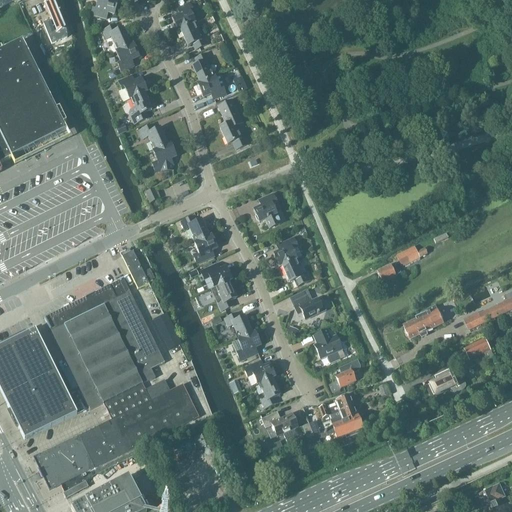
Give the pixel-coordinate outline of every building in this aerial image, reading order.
[(51,21),(43,24),(52,45),(68,38),(66,30),(59,13),(60,12),(60,11),(59,12),(54,0),(53,0),(45,3),(44,4),(51,21)] [(115,1),(115,2),(108,0),(98,0),(96,8),(93,7),(91,16),(106,20),(108,14),(114,16),(118,2),(115,1)] [(180,31),(193,25),(195,24),(190,14),(193,13),(189,4),(177,10),(179,16),(172,19),(178,32),(180,31)] [(180,31),(188,48),(193,45),(196,51),(208,45),(204,37),(200,39),(193,25),(180,31)] [(117,52),(118,53),(130,47),(123,30),(118,32),(115,26),(103,32),(106,40),(111,38),(117,52)] [(22,42),(21,42),(2,52),(1,49),(0,48),(0,164),(11,159),(66,132),(63,125),(66,124),(59,110),(56,111),(26,51),(22,42)] [(133,45),(130,47),(118,53),(117,52),(116,53),(120,64),(118,65),(121,73),(134,68),(131,62),(139,58),(133,45)] [(195,60),(197,66),(192,68),(200,85),(213,80),(213,79),(206,65),(211,63),(207,55),(195,60)] [(147,93),(140,79),(134,82),(132,77),(118,83),(122,91),(119,93),(124,103),(131,100),(144,94),(147,93)] [(219,89),(215,78),(213,79),(213,80),(200,85),(197,86),(203,99),(211,96),(213,101),(226,96),(222,87),(219,89)] [(242,81),(235,84),(239,94),(247,91),(242,81)] [(131,100),(135,109),(130,111),(129,114),(134,126),(149,119),(146,113),(152,111),(150,107),(152,106),(151,106),(151,103),(149,99),(148,95),(147,93),(144,94),(131,100)] [(245,138),(240,140),(234,128),(242,124),(232,102),(218,108),(226,126),(220,129),(227,146),(233,144),(236,151),(248,145),(245,138)] [(123,126),(116,129),(119,136),(126,133),(123,126)] [(143,140),(148,138),(154,152),(155,152),(167,147),(167,146),(160,129),(155,132),(152,126),(140,132),(143,140)] [(155,152),(154,152),(153,153),(157,163),(152,165),(156,174),(163,171),(164,173),(172,172),(172,167),(173,166),(170,161),(176,158),(170,145),(167,146),(167,147),(155,152)] [(154,190),(146,194),(150,203),(150,204),(155,201),(158,200),(158,199),(155,192),(154,190)] [(272,206),(277,204),(273,195),(259,202),(261,207),(253,211),(259,224),(265,221),(269,230),(280,226),(276,216),(272,206)] [(189,229),(196,244),(209,238),(208,238),(201,221),(196,223),(193,218),(181,223),(185,231),(189,229)] [(446,235),(434,240),(436,245),(448,239),(446,235)] [(196,244),(194,245),(198,255),(193,257),(197,266),(214,258),(212,252),(217,250),(211,237),(208,238),(209,238),(196,244)] [(276,247),(279,253),(273,255),(279,268),(282,267),(295,261),(296,261),(292,250),(297,248),(294,239),(276,247)] [(414,248),(396,257),(402,268),(420,259),(417,253),(414,248)] [(424,249),(417,253),(420,259),(427,255),(424,249)] [(129,250),(120,255),(122,258),(138,290),(149,285),(148,282),(154,279),(150,270),(143,274),(133,253),(133,252),(131,253),(129,250)] [(282,267),(289,284),(294,282),(297,287),(309,282),(306,274),(301,276),(295,261),(282,267)] [(390,266),(376,272),(379,277),(378,279),(380,282),(381,282),(382,284),(396,277),(395,277),(401,274),(396,264),(391,266),(390,266)] [(209,279),(214,289),(216,288),(228,282),(228,283),(231,281),(225,268),(220,271),(217,265),(200,273),(204,281),(209,279)] [(155,380),(151,371),(165,365),(124,281),(45,320),(90,412),(103,406),(143,386),(155,380)] [(214,289),(211,290),(218,305),(221,313),(234,307),(231,302),(236,299),(228,283),(228,282),(216,288),(214,289)] [(308,297),(292,304),(298,315),(301,314),(305,321),(317,316),(319,315),(325,312),(323,307),(321,308),(317,300),(310,303),(308,297)] [(479,315),(465,321),(469,332),(511,311),(511,300),(508,302),(479,315)] [(423,318),(404,328),(406,331),(405,333),(407,337),(409,337),(411,341),(420,337),(422,339),(428,336),(427,333),(435,330),(444,325),(443,322),(442,321),(443,319),(441,315),(439,314),(436,307),(421,314),(423,318)] [(166,315),(153,321),(168,351),(181,345),(166,315)] [(210,315),(202,318),(205,324),(213,321),(210,315)] [(228,328),(233,326),(239,341),(252,335),(244,318),(239,320),(237,315),(224,320),(228,328)] [(220,319),(211,323),(213,327),(222,323),(220,319)] [(290,329),(287,335),(296,339),(299,333),(290,329)] [(0,347),(0,391),(19,429),(25,441),(77,415),(35,331),(0,347)] [(330,340),(326,332),(314,338),(318,345),(314,347),(320,361),(326,358),(330,366),(339,361),(336,354),(342,351),(335,337),(330,340)] [(237,342),(232,344),(236,354),(240,363),(247,360),(255,356),(258,355),(255,349),(261,347),(255,334),(252,335),(239,341),(237,342)] [(486,340),(465,350),(470,361),(485,354),(491,351),(486,340)] [(491,351),(485,354),(488,360),(494,357),(491,351)] [(253,376),(258,386),(259,385),(272,379),(272,380),(275,378),(269,365),(264,368),(261,362),(244,370),(248,378),(253,376)] [(337,383),(329,387),(333,395),(334,394),(339,392),(340,389),(355,383),(352,375),(357,373),(357,372),(358,372),(359,371),(359,370),(359,369),(359,368),(359,367),(357,362),(338,370),(341,376),(335,378),(337,383)] [(450,372),(429,382),(431,386),(429,387),(430,389),(429,390),(432,397),(434,396),(435,398),(451,390),(452,390),(454,395),(455,396),(457,396),(459,396),(461,395),(466,389),(466,388),(466,387),(466,386),(465,385),(464,384),(463,384),(462,384),(459,386),(459,385),(454,374),(452,375),(450,372)] [(231,380),(235,387),(240,385),(236,377),(231,380)] [(259,385),(266,400),(261,402),(265,410),(277,404),(275,399),(280,397),(272,380),(272,379),(259,385)] [(103,406),(111,421),(128,454),(195,420),(188,407),(193,405),(183,386),(170,392),(164,381),(145,391),(143,386),(103,406)] [(384,386),(378,388),(381,398),(389,395),(387,389),(384,386)] [(82,397),(77,400),(80,407),(85,405),(82,397)] [(325,407),(319,409),(322,419),(330,416),(353,408),(349,397),(335,402),(337,407),(327,410),(326,411),(325,407)] [(353,408),(330,416),(331,421),(330,421),(332,428),(357,418),(353,408)] [(277,413),(261,420),(261,421),(263,426),(265,430),(272,427),(277,438),(283,435),(287,443),(297,438),(294,430),(297,429),(291,415),(280,420),(277,413)] [(320,436),(318,437),(319,440),(335,434),(337,440),(335,440),(335,441),(353,434),(354,437),(362,434),(361,431),(357,418),(332,428),(325,433),(324,434),(320,436)] [(95,471),(128,454),(111,421),(78,438),(34,461),(50,493),(95,470),(95,471)] [(315,423),(309,425),(313,437),(320,435),(319,433),(315,423)] [(317,437),(307,440),(309,447),(320,443),(317,437)] [(146,511),(129,478),(71,508),(72,511),(146,511)] [(499,486),(484,493),(485,494),(479,497),(483,505),(484,504),(485,507),(482,509),(483,511),(505,511),(502,506),(500,507),(497,502),(505,498),(499,486)] [(66,500),(76,495),(73,490),(63,494),(66,500)]
